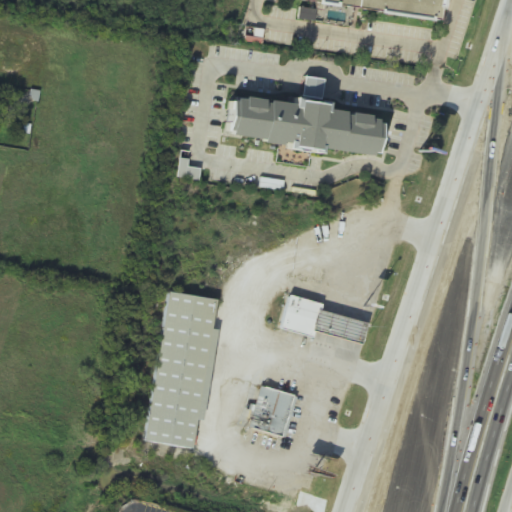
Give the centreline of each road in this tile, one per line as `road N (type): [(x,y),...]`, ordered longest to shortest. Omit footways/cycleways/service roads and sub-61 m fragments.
road 1 (secondary): [(511,8),(350,511)]
road 2 (motorway): [(511,186),(408,511)]
road 3 (motorway): [(448,511),(511,298)]
